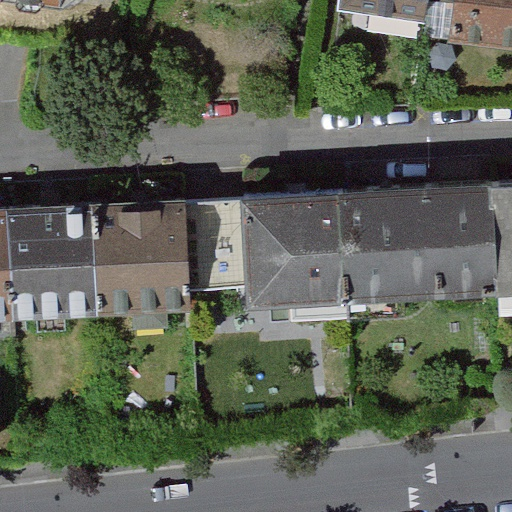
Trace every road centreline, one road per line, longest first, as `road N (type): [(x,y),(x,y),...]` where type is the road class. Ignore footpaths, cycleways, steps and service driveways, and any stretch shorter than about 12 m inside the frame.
road 1 (residential): [(511,147),(0,167)]
road 2 (tertiary): [(190,511),(511,477)]
